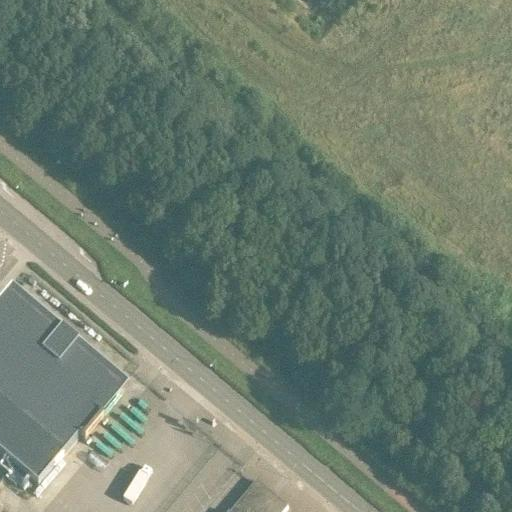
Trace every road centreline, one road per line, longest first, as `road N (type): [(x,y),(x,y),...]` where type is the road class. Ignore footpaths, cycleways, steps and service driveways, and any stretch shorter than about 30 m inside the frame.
road 1 (tertiary): [(357,511),(0,212)]
road 2 (unknown): [(260,431),(190,477),(160,511)]
